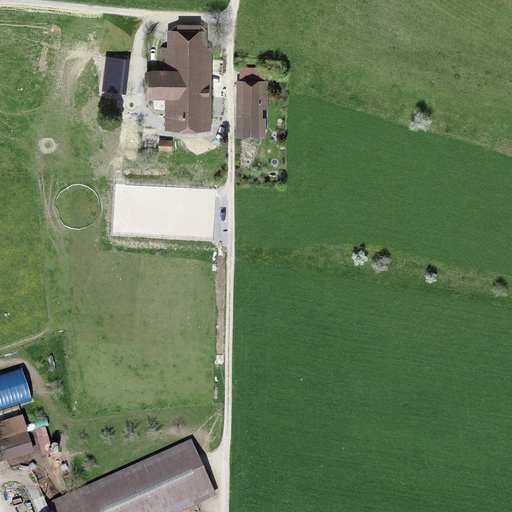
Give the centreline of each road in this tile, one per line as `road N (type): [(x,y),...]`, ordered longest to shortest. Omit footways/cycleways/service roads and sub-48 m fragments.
road 1 (track): [(225,511),(228,35),(235,0)]
road 2 (track): [(231,19),(0,1)]
